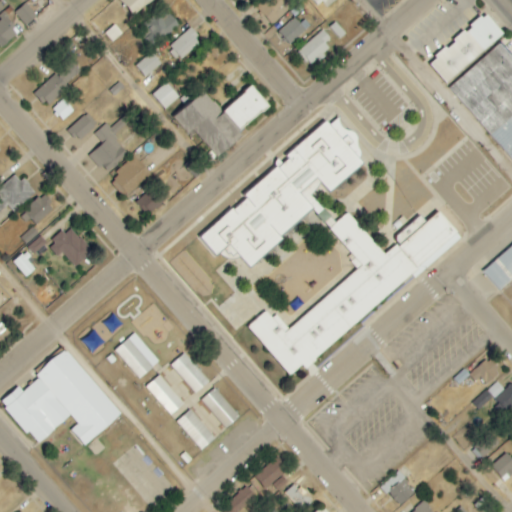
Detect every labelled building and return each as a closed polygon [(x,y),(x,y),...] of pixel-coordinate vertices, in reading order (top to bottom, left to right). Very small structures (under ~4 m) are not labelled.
[(118,0),(133,16),(151,0),(118,0)] [(285,6),(278,0),(259,0),(254,6),(270,22),(285,6)] [(23,26),(36,19),(28,4),(15,10),(23,26)] [(304,11),(298,5),(290,12),(294,17),(278,31),(289,44),(316,20),(306,9),(304,11)] [(137,27),(149,45),(179,26),(167,7),(137,27)] [(445,83),(504,35),(486,13),(428,62),(445,83)] [(13,27),(4,16),(0,19),(0,47),(0,48),(19,30),(15,25),(13,27)] [(168,48),(179,61),(201,42),(190,29),(168,48)] [(308,66),(333,47),(321,32),(297,51),(308,66)] [(449,87),(511,162),(511,56),(501,43),(449,87)] [(144,77),(161,64),(152,52),(135,65),(144,77)] [(79,75),(68,62),(34,93),(46,106),(79,75)] [(151,96),(164,110),(178,97),(165,83),(151,96)] [(220,112),(202,91),(172,116),(187,134),(193,130),(214,155),(269,107),(251,86),(220,112)] [(52,109),(62,121),(73,111),(63,99),(52,109)] [(95,127),(84,115),(68,129),(78,141),(95,127)] [(89,155),(106,173),(128,154),(112,137),(128,122),(123,117),(110,128),(106,123),(94,134),(102,143),(89,155)] [(198,239),(215,258),(225,248),(232,257),(236,253),(248,267),(316,209),(302,193),(312,184),(314,186),(320,180),(330,192),(364,163),(354,152),(362,146),(339,119),(332,125),(328,121),(243,195),(245,198),(198,239)] [(151,174),(135,156),(110,179),(126,197),(151,174)] [(34,194),(17,173),(0,187),(0,211),(8,205),(13,212),(34,194)] [(135,201),(145,216),(164,204),(154,189),(135,201)] [(33,226),(55,209),(44,195),(22,213),(33,226)] [(462,239),(439,211),(425,222),(420,216),(395,237),(399,242),(384,255),(349,213),(330,229),(354,258),(350,262),(358,271),(285,330),(268,310),(248,326),(289,377),(302,366),(303,367),(413,277),(414,278),(462,239)] [(38,234),(32,227),(21,238),(27,244),(38,234)] [(58,257),(61,253),(76,267),(92,250),(67,227),(48,248),(58,257)] [(27,246),(32,254),(46,245),(41,237),(27,246)] [(498,291),(511,279),(511,243),(480,270),(498,291)] [(13,261),(23,278),(37,269),(26,253),(13,261)] [(158,363),(134,333),(114,350),(138,379),(158,363)] [(120,415),(65,349),(35,374),(39,378),(22,392),(18,387),(0,402),(36,445),(70,416),(78,425),(70,431),(83,446),(120,415)] [(209,381),(184,353),(170,366),(195,394),(209,381)] [(475,382),(479,378),(486,385),(500,372),(487,358),(469,376),(475,382)] [(184,403),(158,375),(145,388),(171,416),(184,403)] [(472,403),(478,409),(490,399),(503,414),(511,405),(511,389),(508,385),(503,390),(496,381),(472,403)] [(239,416),(214,389),(200,401),(226,428),(239,416)] [(176,423),(201,451),(215,438),(189,410),(176,423)] [(491,467),(504,482),(511,475),(511,460),(506,454),(491,467)] [(288,469),(276,456),(254,479),(266,491),(272,484),(278,490),(287,482),(281,476),(288,469)] [(401,506),(416,490),(396,472),(381,488),(401,506)] [(312,504),(303,482),(286,490),(295,511),(312,504)] [(235,511),(240,511),(255,496),(245,487),(228,505),(235,511)] [(433,511),(424,501),(411,511),(433,511)]
